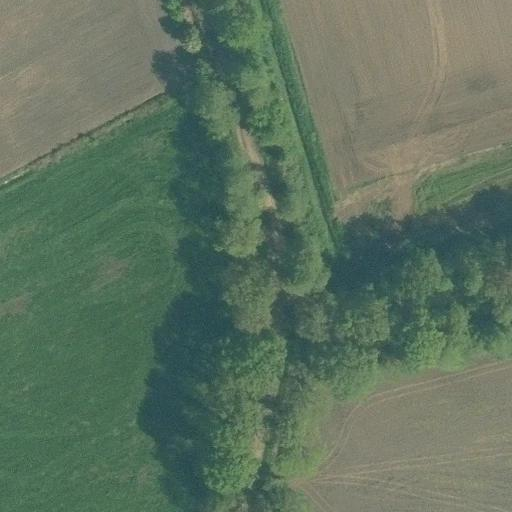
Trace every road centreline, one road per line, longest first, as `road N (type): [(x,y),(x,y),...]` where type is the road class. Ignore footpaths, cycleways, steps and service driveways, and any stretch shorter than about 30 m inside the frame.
road 1 (track): [(207,0),(272,222),(284,291),(275,375)]
road 2 (track): [(242,511),(275,375)]
